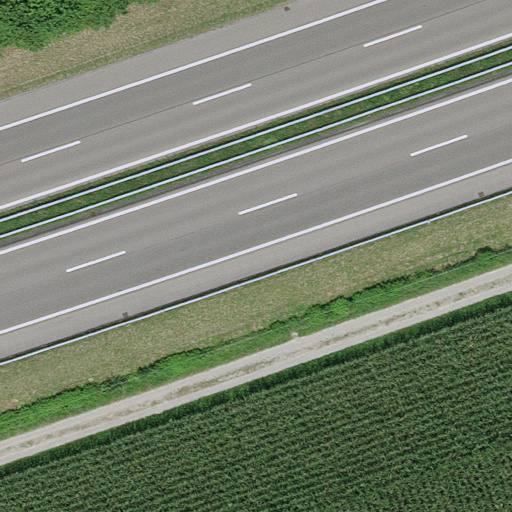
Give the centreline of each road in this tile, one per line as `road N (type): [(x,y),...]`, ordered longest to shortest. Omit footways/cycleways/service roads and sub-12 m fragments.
road 1 (track): [(0,454),(511,278)]
road 2 (motorway): [(0,293),(511,121)]
road 3 (motorway): [(499,0),(0,169)]
